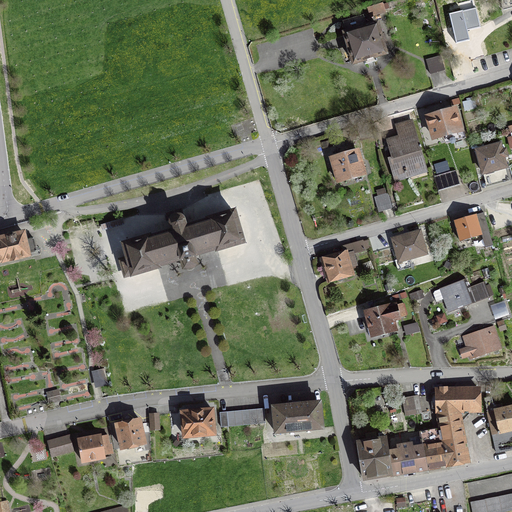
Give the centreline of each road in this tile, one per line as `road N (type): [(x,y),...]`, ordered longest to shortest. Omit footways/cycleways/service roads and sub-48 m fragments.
road 1 (residential): [(0,432),(196,394),(337,382)]
road 2 (residential): [(9,215),(271,143)]
road 3 (residential): [(271,143),(511,73)]
road 4 (residential): [(302,249),(511,190)]
road 5 (residential): [(337,382),(511,372)]
road 6 (unclassified): [(511,462),(354,493)]
road 7 (residential): [(228,0),(271,143)]
road 8 (residential): [(302,249),(337,382)]
